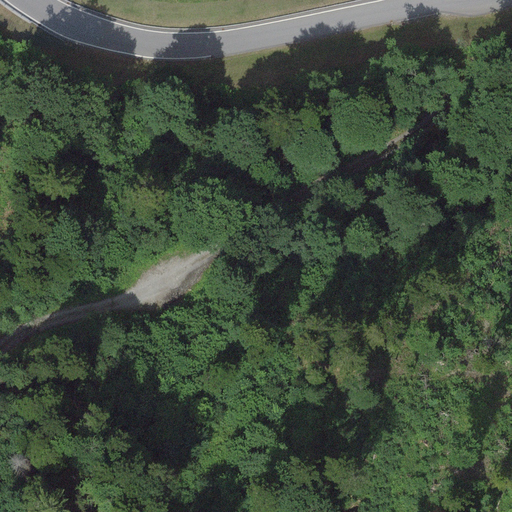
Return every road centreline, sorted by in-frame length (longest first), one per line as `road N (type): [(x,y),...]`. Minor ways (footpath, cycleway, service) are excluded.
road 1 (track): [(511,44),(414,142),(274,212),(161,292),(48,321),(0,348)]
road 2 (tertiary): [(26,0),(76,28),(158,45),(252,41),(454,0)]
